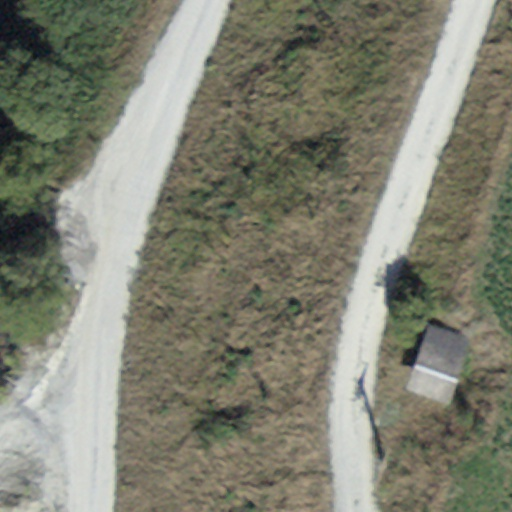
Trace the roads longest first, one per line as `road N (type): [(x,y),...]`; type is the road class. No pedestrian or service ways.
road 1 (track): [(367,511),(362,327),(476,0)]
road 2 (track): [(206,0),(161,111),(113,302),(90,511)]
